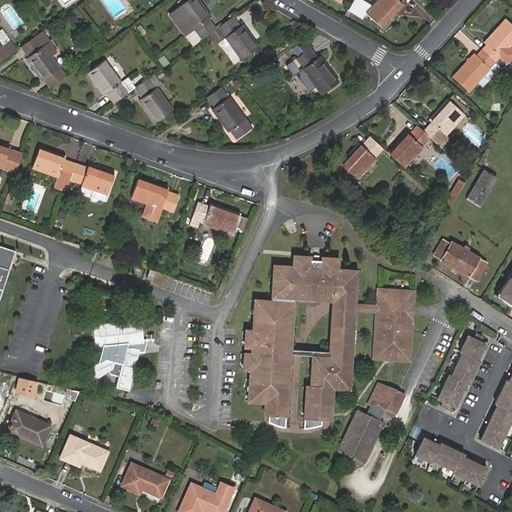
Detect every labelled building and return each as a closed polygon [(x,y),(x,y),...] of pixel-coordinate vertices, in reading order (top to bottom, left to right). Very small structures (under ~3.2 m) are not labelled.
[(186,34),(194,45),(211,32),(216,29),(208,19),(210,18),(197,0),(187,0),(178,7),(194,29),(186,34)] [(362,19),(366,14),(382,27),(403,4),(401,2),(402,0),(378,0),(372,7),(358,0),(353,0),(348,11),(362,19)] [(184,36),(186,34),(194,29),(178,7),(168,14),(184,36)] [(240,27),(232,17),(216,29),(211,32),(219,42),(226,37),(230,43),(241,59),(257,48),(242,26),(240,27)] [(495,62),(503,68),(508,63),(501,57),(509,47),(511,43),(511,24),(507,19),(485,43),(488,45),(483,50),(495,62)] [(9,39),(1,28),(0,29),(0,43),(1,45),(6,41),(9,39)] [(27,58),(43,80),(59,69),(44,45),(49,42),(41,31),(21,46),(28,57),(27,58)] [(226,37),(219,42),(223,48),(230,43),(226,37)] [(6,41),(13,52),(16,50),(9,39),(6,41)] [(308,40),(299,46),(303,52),(310,48),(313,46),(308,40)] [(0,61),(13,52),(6,41),(1,45),(0,43),(0,61)] [(303,52),(299,46),(297,45),(292,49),(297,57),(287,65),(294,74),(302,68),(321,94),(338,81),(319,56),(317,58),(310,48),(303,52)] [(511,50),(509,47),(501,57),(508,63),(511,58),(511,50)] [(495,62),(483,50),(478,55),(475,53),(454,77),(469,91),(491,68),(490,67),(495,62)] [(165,54),(158,58),(163,67),(170,63),(165,54)] [(106,93),(114,103),(134,89),(126,78),(121,82),(104,61),(88,72),(104,94),(106,93)] [(43,80),(48,89),(64,77),(59,69),(43,80)] [(148,78),(135,88),(142,98),(140,99),(155,122),(172,109),(156,87),(148,78)] [(251,128),(228,97),(227,98),(219,89),(207,98),(228,130),(229,129),(235,138),(237,138),(251,128)] [(438,144),(447,134),(464,115),(450,101),(428,124),(430,127),(425,132),(430,136),(438,144)] [(425,132),(418,126),(410,135),(409,134),(390,154),(405,168),(423,147),(422,145),(430,136),(425,132)] [(438,144),(443,148),(451,139),(447,134),(438,144)] [(383,148),(371,137),(362,146),(359,143),(341,163),(357,178),(375,158),(375,157),(383,148)] [(0,166),(2,168),(10,147),(0,143),(0,166)] [(15,173),(23,152),(10,147),(2,168),(15,173)] [(70,179),(76,163),(65,159),(66,156),(40,147),(32,166),(57,176),(58,176),(59,175),(70,179)] [(87,167),(76,163),(70,179),(81,183),(81,184),(94,189),(107,194),(108,194),(115,174),(88,165),(87,167)] [(480,206),(497,179),(483,171),(467,199),(480,206)] [(65,191),(70,179),(59,175),(58,176),(57,176),(53,187),(65,191)] [(156,220),(162,207),(173,211),(178,194),(167,190),(168,187),(139,177),(131,197),(148,203),(143,215),(156,220)] [(465,183),(459,179),(443,204),(449,208),(465,183)] [(107,194),(94,189),(91,198),(92,199),(96,201),(98,201),(99,199),(104,201),(107,194)] [(198,202),(190,224),(198,227),(200,222),(233,234),(241,214),(210,202),(209,205),(198,202)] [(451,241),(450,242),(444,238),(434,254),(476,281),(487,264),(478,259),(479,258),(451,241)] [(0,293),(14,249),(0,244),(0,293)] [(285,423),(287,404),(283,403),(284,391),(287,392),(289,372),(285,372),(286,360),(290,361),(291,350),(291,346),(287,346),(288,339),(291,339),(293,320),(289,320),(290,308),(294,309),(295,294),(303,295),(303,291),(325,292),(324,297),(334,297),(338,298),(334,354),(313,352),(313,361),(316,362),(315,373),(312,372),(311,382),(308,383),(307,393),(310,393),(309,405),(306,404),(304,424),(307,424),(311,424),(313,424),(320,421),(321,415),(323,384),(332,385),(345,385),(346,379),(349,379),(351,361),(346,361),(348,350),(351,351),(353,330),(349,330),(350,320),(354,320),(355,310),(377,311),(373,356),(385,357),(385,354),(397,355),(396,358),(409,359),(412,319),(409,319),(410,305),(414,305),(415,293),(402,292),(401,295),(389,294),(389,291),(378,290),(377,307),(356,305),(356,293),(352,293),(353,281),(357,281),(357,273),(340,271),(340,261),(330,260),(330,263),(324,263),(319,262),(320,257),(315,257),(314,262),(310,261),(304,261),(304,257),(295,257),(294,268),(274,267),(273,277),(276,277),(275,288),(272,288),(271,301),(256,300),(255,310),(258,310),(258,322),(254,321),(254,331),(248,331),(247,339),(250,339),(249,358),(246,359),(245,369),(250,370),(250,379),(254,380),(253,391),(249,391),(249,402),(263,403),(268,404),(267,415),(267,418),(269,419),(274,421),(279,423),(285,423)] [(511,307),(511,273),(496,297),(511,307)] [(291,346),(291,350),(313,352),(334,354),(338,298),(334,297),(330,349),(291,346)] [(142,319),(94,322),(96,362),(87,369),(95,381),(108,371),(109,374),(117,375),(114,387),(129,391),(138,352),(144,350),(146,340),(144,340),(142,319)] [(481,341),(484,336),(476,333),(474,338),(481,341)] [(474,338),(468,335),(460,351),(463,352),(452,375),(449,374),(438,398),(443,401),(448,403),(451,405),(455,407),(466,383),(469,385),(480,361),(478,360),(485,343),(481,341),(474,338)] [(511,374),(509,380),(507,380),(496,403),(498,404),(481,440),(499,448),(511,420),(511,374)] [(395,417),(397,414),(405,398),(397,394),(398,392),(379,383),(370,400),(368,404),(371,406),(366,416),(357,412),(348,431),(351,433),(341,453),(361,464),(376,436),(379,438),(385,426),(381,424),(387,413),(395,417)] [(329,416),(332,385),(323,384),(321,415),(329,416)] [(49,425),(14,410),(5,431),(16,436),(17,435),(40,445),(49,425)] [(157,421),(151,418),(148,424),(154,427),(157,421)] [(351,433),(348,431),(338,452),(341,453),(351,433)] [(106,452),(69,435),(59,458),(77,465),(79,462),(98,469),(106,452)] [(376,436),(361,464),(366,466),(379,438),(376,436)] [(424,437),(416,455),(432,463),(433,461),(456,471),(455,474),(479,485),(487,468),(464,456),(465,454),(441,443),(440,445),(424,437)] [(168,480),(130,463),(121,485),(138,493),(140,489),(159,498),(168,480)] [(214,494),(191,485),(178,511),(199,511),(201,510),(206,511),(221,511),(232,489),(219,483),(214,494)] [(280,511),(254,501),(249,511),(280,511)]
